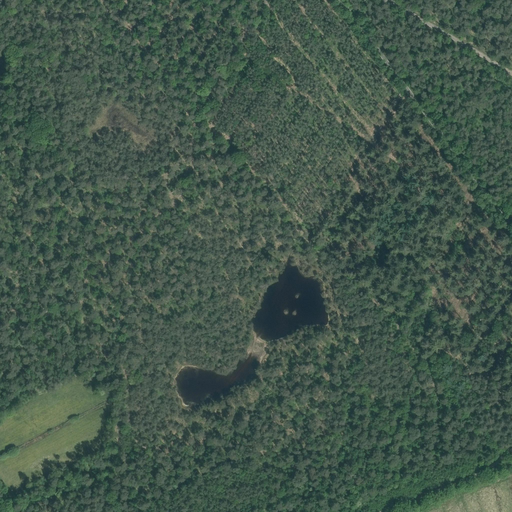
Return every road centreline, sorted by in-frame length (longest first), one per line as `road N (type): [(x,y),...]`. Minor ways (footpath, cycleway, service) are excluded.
road 1 (unclassified): [(511,228),(340,0)]
road 2 (track): [(386,0),(511,72)]
road 3 (track): [(511,447),(481,475),(391,511)]
